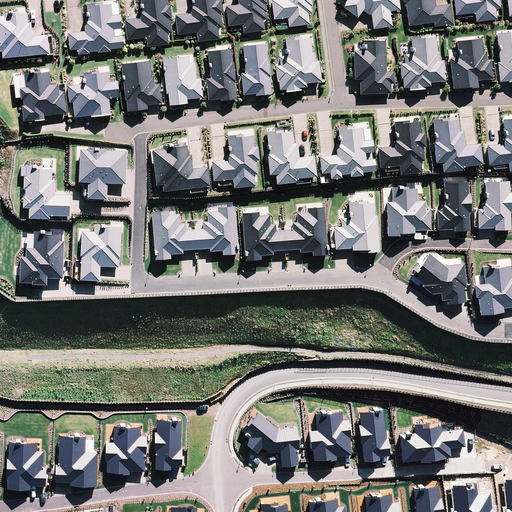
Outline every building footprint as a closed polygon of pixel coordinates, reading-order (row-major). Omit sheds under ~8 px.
[(67,29),(67,44),(118,43),(118,30),(109,30),(109,21),(118,21),(118,10),(101,10),(100,0),(85,0),(85,14),(81,14),(81,28),(67,29)] [(172,34),(168,0),(140,0),(143,18),(126,20),(128,40),(146,38),(147,46),(167,44),(166,34),(172,34)] [(221,28),(218,0),(190,0),(192,13),(176,14),(178,34),(196,32),(197,40),(216,38),(215,29),(221,28)] [(238,0),(240,5),(227,6),(230,25),(242,24),(244,33),(264,30),(262,20),(267,19),(264,5),(267,5),(266,0),(238,0)] [(274,0),(272,0),(275,19),(288,17),(289,27),(309,24),(308,14),(312,13),(309,0),(274,0)] [(397,0),(346,0),(342,6),(355,16),(361,9),(367,14),(370,14),(372,29),(390,27),(388,11),(398,10),(397,0)] [(434,26),(452,24),(449,4),(434,6),(433,0),(402,0),(403,2),(405,1),(408,25),(433,22),(434,26)] [(454,0),(457,15),(475,13),(476,21),(496,19),(495,9),(500,9),(498,0),(454,0)] [(0,48),(46,46),(45,29),(28,29),(26,2),(2,4),(2,8),(0,7),(0,48)] [(511,81),(511,32),(496,34),(500,62),(497,63),(500,81),(508,80),(508,82),(511,81)] [(429,82),(444,81),(442,61),(438,61),(436,38),(426,39),(426,36),(411,37),(413,55),(405,55),(406,64),(400,64),(401,78),(403,78),(403,84),(409,84),(409,89),(423,88),(423,86),(429,86),(429,82)] [(314,62),(311,38),(284,41),(286,57),(281,57),(282,64),(277,65),(281,91),(305,88),(305,83),(321,81),(319,62),(314,62)] [(480,39),(457,41),(459,58),(450,59),(453,89),(477,86),(476,80),(491,78),(489,61),(486,61),(485,53),(482,53),(480,39)] [(386,71),(385,40),(362,41),(362,51),(354,51),(355,81),(359,81),(359,94),(389,93),(389,83),(393,83),(393,71),(386,71)] [(272,96),(267,44),(244,47),(247,70),(243,71),(245,98),(272,96)] [(236,99),(229,48),(207,51),(211,79),(205,79),(208,100),(219,99),(220,102),(236,99)] [(177,60),(165,61),(170,104),(182,103),(181,96),(196,94),(193,65),(178,67),(177,60)] [(150,61),(121,64),(126,111),(146,109),(145,104),(161,102),(159,84),(153,85),(150,61)] [(45,63),(22,62),(22,80),(16,80),(15,114),(41,114),(41,111),(60,112),(61,84),(53,83),(53,75),(45,75),(45,63)] [(70,97),(71,109),(107,108),(106,93),(113,93),(112,77),(106,77),(105,64),(83,65),(83,79),(66,79),(67,97),(70,97)] [(511,114),(504,114),(504,140),(489,140),(489,161),(508,161),(508,167),(511,167),(511,114)] [(421,127),(421,116),(397,117),(397,143),(382,143),(383,163),(402,163),(402,170),(422,169),(421,156),(423,156),(422,127),(421,127)] [(461,116),(435,117),(435,159),(442,159),(442,170),(464,169),(463,161),(477,161),(477,141),(462,141),(461,116)] [(365,136),(364,124),(339,125),(340,155),(323,156),(324,174),(342,173),(341,170),(348,169),(348,173),(361,173),(361,168),(371,168),(371,157),(366,157),(366,150),(371,150),(370,136),(365,136)] [(291,128),(267,128),(268,170),(277,170),(277,178),(294,177),(294,174),(314,173),(314,156),(298,156),(298,144),(291,144),(291,128)] [(254,140),(254,129),(230,129),(231,155),(216,156),(217,176),(236,176),(236,182),(256,182),(255,169),(257,169),(256,140),(254,140)] [(162,181),(205,180),(204,162),(188,163),(188,151),(185,151),(185,139),(160,140),(160,146),(154,146),(155,174),(161,174),(162,181)] [(86,146),(80,146),(79,178),(88,178),(87,195),(107,195),(107,179),(125,180),(126,148),(106,147),(106,146),(86,145),(86,146)] [(43,164),(21,163),(20,173),(24,173),(23,185),(25,186),(25,193),(23,193),(23,204),(29,204),(29,215),(50,215),(50,212),(69,212),(70,192),(55,191),(55,176),(52,176),(52,165),(43,165),(43,164)] [(478,206),(478,225),(494,225),(494,227),(510,226),(510,208),(511,208),(511,189),(509,189),(509,178),(485,179),(485,199),(482,199),(482,206),(478,206)] [(437,207),(437,227),(454,226),(454,228),(469,227),(469,209),(471,209),(470,190),(468,190),(468,179),(443,180),(444,200),(441,200),(441,207),(437,207)] [(387,198),(387,232),(411,231),(411,229),(414,229),(414,227),(430,227),(430,206),(425,206),(425,197),(417,197),(417,185),(408,185),(408,184),(392,184),(392,198),(387,198)] [(334,224),(335,246),(352,245),(352,247),(359,247),(359,249),(379,248),(377,212),(374,212),(374,199),(365,199),(365,198),(348,199),(349,215),(342,215),(342,224),(334,224)] [(169,208),(151,210),(155,256),(171,255),(170,251),(183,250),(182,247),(209,245),(210,248),(222,247),(222,251),(238,250),(235,204),(217,205),(218,208),(207,209),(207,218),(202,219),(203,225),(186,227),(186,220),(180,220),(180,211),(169,212),(169,208)] [(242,210),(245,257),(260,256),(260,252),(273,251),(273,247),(299,246),(300,249),(312,248),(312,253),(328,252),(325,204),(308,205),(308,209),(297,210),(298,219),(293,219),(293,227),(276,228),(276,221),(271,221),(270,212),(259,212),(259,209),(242,210)] [(81,253),(80,276),(99,277),(100,263),(118,264),(119,255),(120,255),(121,224),(94,222),(94,228),(81,227),(80,253),(81,253)] [(20,253),(19,278),(32,279),(32,280),(46,280),(47,274),(62,275),(64,238),(62,238),(62,231),(51,231),(51,229),(33,229),(33,231),(27,231),(26,244),(26,253),(20,253)] [(444,263),(428,250),(411,272),(422,280),(421,282),(431,290),(440,289),(441,296),(446,296),(446,301),(465,299),(464,284),(466,284),(463,261),(444,263)] [(479,293),(480,311),(503,309),(503,305),(511,304),(511,272),(511,263),(497,264),(497,262),(483,263),(484,280),(474,281),(475,294),(479,293)] [(383,406),(359,409),(360,421),(358,421),(360,440),(362,440),(363,457),(379,456),(379,453),(389,452),(387,435),(386,435),(383,406)] [(316,427),(309,427),(311,447),(312,446),(313,456),(321,456),(321,457),(336,456),(336,453),(351,452),(350,435),(348,416),(342,417),(341,408),(315,410),(316,427)] [(278,425),(257,409),(252,415),(251,414),(241,426),(250,434),(246,440),(257,449),(262,444),(269,449),(280,448),(281,463),(298,461),(296,446),(299,446),(297,423),(278,425)] [(156,429),(154,429),(154,448),(156,448),(155,465),(171,466),(171,463),(181,463),(182,445),(180,445),(181,417),(157,416),(156,429)] [(414,429),(399,430),(401,457),(419,456),(420,457),(429,457),(429,455),(445,454),(445,453),(450,453),(449,444),(464,443),(463,426),(441,428),(441,422),(428,423),(428,419),(413,420),(414,429)] [(113,439),(106,439),(105,458),(106,458),(106,468),(112,468),(112,470),(129,471),(129,467),(144,468),(145,450),(146,450),(146,433),(140,433),(140,423),(114,422),(113,439)] [(85,433),(59,432),(58,461),(55,461),(55,478),(70,479),(70,481),(96,482),(97,449),(85,449),(85,433)] [(37,439),(9,438),(8,455),(7,455),(6,473),(8,473),(7,485),(30,486),(30,482),(45,483),(46,464),(43,464),(43,448),(37,447),(37,439)] [(476,479),(452,481),(454,506),(452,506),(452,511),(493,511),(493,505),(491,505),(489,489),(477,490),(476,479)] [(442,511),(441,495),(439,495),(438,482),(413,485),(416,511),(442,511)] [(391,490),(364,492),(366,509),(359,510),(358,511),(399,511),(398,498),(392,499),(391,490)] [(337,495),(309,497),(310,511),(345,511),(344,502),(337,503),(337,495)] [(287,511),(287,500),(277,501),(277,498),(260,500),(261,511),(287,511)]
